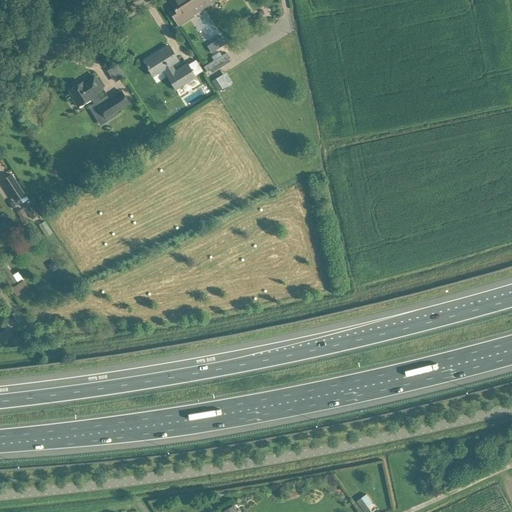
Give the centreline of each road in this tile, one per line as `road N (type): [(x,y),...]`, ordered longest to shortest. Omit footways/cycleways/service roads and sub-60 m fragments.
road 1 (motorway): [(511,300),(253,363),(0,400)]
road 2 (motorway): [(0,436),(275,397),(511,342)]
road 3 (unclassified): [(0,496),(347,448),(511,409)]
road 4 (unclassified): [(0,87),(143,0)]
